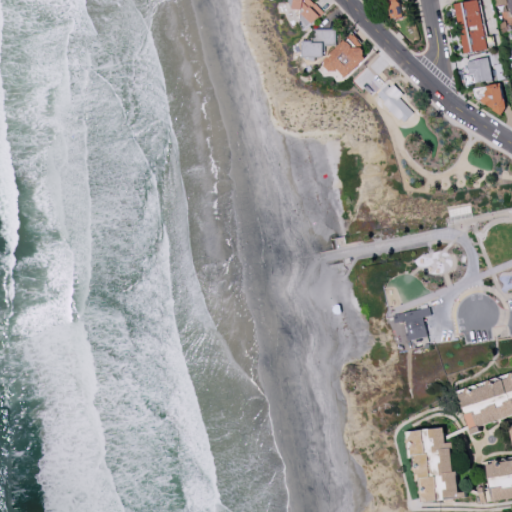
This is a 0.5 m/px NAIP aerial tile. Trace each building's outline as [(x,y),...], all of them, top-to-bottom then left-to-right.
[(324,13),(311,0),(297,0),(298,1),(295,3),(313,23),(324,13)] [(376,0),(377,3),(387,1),(390,19),(403,17),(400,0),(376,0)] [(474,0),(456,3),(465,53),(488,49),(480,0),(474,0)] [(304,41),(304,56),(323,57),(324,45),(336,45),(336,29),(315,28),(315,41),(304,41)] [(368,58),(349,38),(323,62),(332,72),(337,67),(347,78),(368,58)] [(476,71),(478,83),(493,79),(489,57),(468,61),(470,72),(476,71)] [(379,96),(403,123),(415,113),(401,97),(404,94),(394,83),(379,96)] [(497,112),(506,111),(501,83),(484,85),(487,105),(495,104),(497,112)] [(432,315),(430,307),(395,314),(396,322),(405,321),(409,340),(428,336),(424,317),(432,315)] [(511,373),(458,389),(472,434),(484,431),(482,425),(511,415),(511,373)] [(444,497),(461,496),(459,471),(455,471),(453,442),(447,442),(446,427),(411,430),(415,481),(420,480),(422,501),(440,500),(438,476),(432,476),(430,453),(441,452),(444,497)] [(483,502),(511,498),(511,457),(488,461),(491,486),(480,487),(483,502)]
